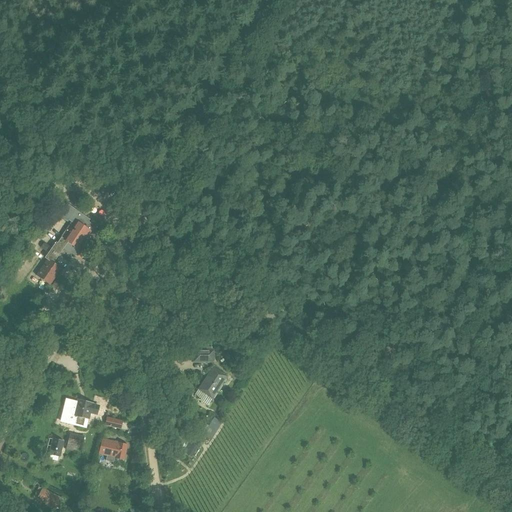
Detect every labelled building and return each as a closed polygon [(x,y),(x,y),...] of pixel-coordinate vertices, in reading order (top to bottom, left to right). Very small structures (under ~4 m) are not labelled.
[(27,210),(38,212),(39,206),(28,203),(27,210)] [(72,222),(58,243),(56,242),(52,248),(44,242),(40,247),(49,253),(45,258),(47,260),(36,275),(50,285),(62,269),(54,263),(63,249),(69,253),(70,252),(72,250),(76,253),(82,245),(90,251),(104,230),(96,225),(95,227),(91,224),(88,222),(89,220),(69,206),(61,217),(67,221),(69,220),(72,222)] [(52,286),(57,289),(65,278),(60,274),(52,286)] [(194,362),(214,362),(215,350),(194,349),(194,362)] [(199,389),(212,398),(227,376),(213,367),(199,389)] [(96,415),(99,405),(93,403),(78,400),(78,401),(70,400),(62,427),(85,433),(90,413),(96,415)] [(104,428),(119,431),(121,423),(105,420),(104,428)] [(204,434),(209,426),(204,423),(198,433),(202,436),(204,434)] [(48,458),(60,461),(64,441),(53,438),(48,458)] [(191,439),(183,452),(191,457),(199,444),(191,439)] [(114,460),(124,462),(127,447),(117,445),(102,442),(99,457),(114,460)] [(76,448),(74,457),(85,459),(87,451),(76,448)] [(56,510),(62,498),(42,489),(36,501),(56,510)]
